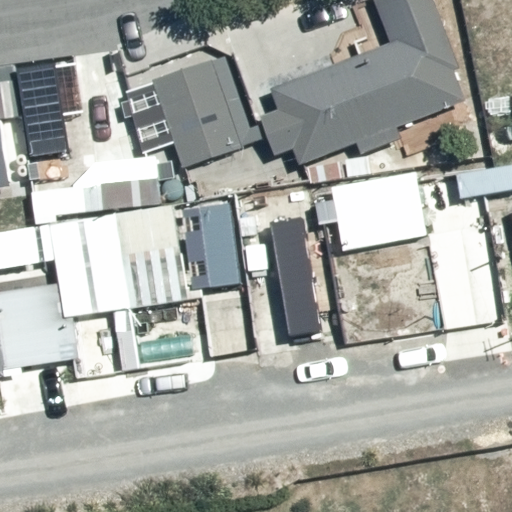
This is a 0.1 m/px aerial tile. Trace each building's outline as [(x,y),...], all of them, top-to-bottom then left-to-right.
[(257,119),(246,92),(233,56),(153,84),(184,174),(274,143),(282,167),(353,143),(358,156),(403,140),(399,127),(468,103),(432,0),(374,0),(391,45),(271,90),(279,111),(257,119)] [(0,190),(6,189),(0,150),(0,122),(18,119),(10,67),(0,68),(0,190)] [(96,165),(104,214),(162,206),(154,156),(96,165)] [(167,394),(163,370),(217,362),(206,287),(179,291),(176,271),(183,270),(173,204),(162,206),(104,214),(86,217),(53,222),(59,267),(82,263),(88,298),(105,296),(117,377),(131,375),(134,399),(167,394)] [(457,300),(452,255),(368,265),(373,310),(457,300)] [(0,380),(23,379),(22,371),(81,365),(73,286),(0,293),(0,380)]
